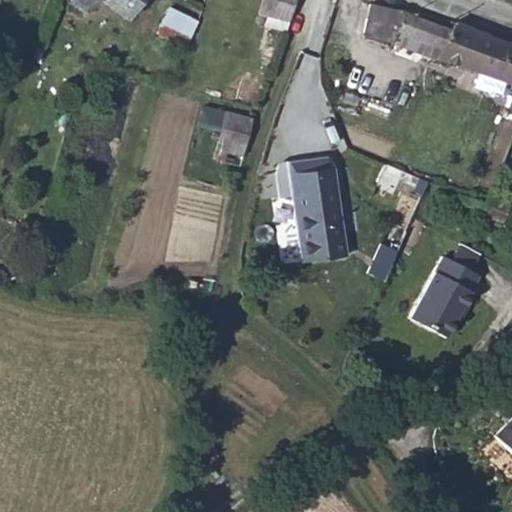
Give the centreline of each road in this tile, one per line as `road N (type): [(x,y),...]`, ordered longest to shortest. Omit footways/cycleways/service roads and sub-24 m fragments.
road 1 (unclassified): [(307,0),(244,189),(231,262)]
road 2 (track): [(231,262),(187,511)]
road 3 (track): [(217,511),(285,456),(339,432),(382,436),(423,409)]
road 4 (unclassified): [(423,409),(511,302)]
